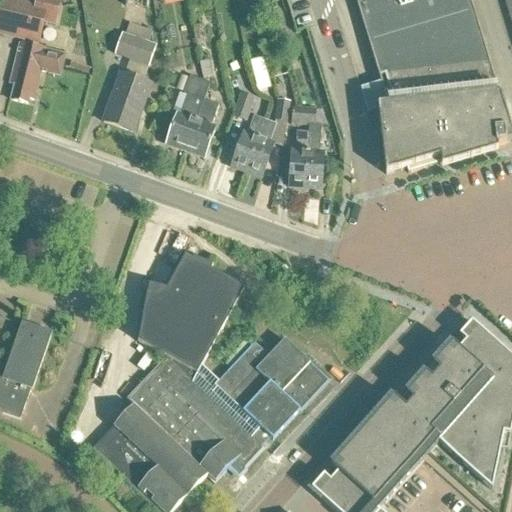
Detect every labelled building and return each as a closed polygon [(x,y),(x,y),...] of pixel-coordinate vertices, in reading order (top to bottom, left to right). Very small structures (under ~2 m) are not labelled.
[(60,78),(66,58),(45,53),(46,51),(38,49),(44,26),(55,29),(62,0),(4,0),(0,18),(0,39),(21,44),(10,85),(16,87),(12,103),(27,107),(28,102),(33,103),(41,73),(60,78)] [(126,0),(126,10),(147,12),(148,0),(126,0)] [(497,149),(511,144),(511,139),(469,0),(354,0),(387,109),(377,110),(386,178),(406,171),(408,176),(441,166),(441,171),(498,154),(497,149)] [(511,0),(503,0),(511,29),(511,0)] [(224,39),(236,39),(235,21),(223,22),(224,39)] [(121,76),(103,125),(133,136),(151,87),(144,84),(157,48),(148,45),(152,34),(129,26),(125,37),(122,36),(115,58),(131,64),(125,78),(121,76)] [(202,81),(213,79),(210,63),(199,65),(202,81)] [(185,154),(204,103),(210,87),(189,79),(183,96),(188,98),(181,119),(177,117),(166,148),(185,154)] [(232,119),(247,124),(255,101),(241,96),(232,119)] [(219,109),(204,103),(185,154),(204,161),(215,131),(211,129),(219,109)] [(277,103),(273,124),(287,126),(290,105),(277,103)] [(301,112),(300,111),(292,110),(291,128),(309,129),(308,136),(309,136),(309,129),(303,128),(304,112),(301,112)] [(316,112),(300,111),(301,112),(304,112),(303,128),(309,129),(309,136),(305,192),(321,193),(323,156),(320,156),(321,136),(322,129),(315,128),(316,112)] [(265,124),(255,120),(254,120),(247,138),(243,136),(231,171),(246,176),(265,124)] [(265,124),(246,176),(261,182),(274,147),(269,146),(276,128),(265,124)] [(309,136),(308,136),(297,135),(295,154),(291,154),(289,191),(305,192),(309,136)] [(259,453),(250,444),(259,432),(272,444),(328,385),(284,344),(269,361),(254,347),(218,386),(201,372),(204,367),(240,300),(212,285),(207,282),(210,278),(182,269),(161,308),(146,305),(138,352),(165,366),(126,407),(134,414),(96,455),(157,511),(179,511),(175,508),(203,477),(214,487),(226,475),(234,483),(259,453)] [(22,322),(6,376),(0,374),(0,409),(28,418),(53,331),(22,322)] [(380,511),(422,465),(439,446),(449,456),(486,488),(492,493),(504,437),(510,439),(511,430),(511,362),(471,326),(451,349),(419,385),(399,408),(392,402),(371,426),(311,493),(332,511),(380,511)]
